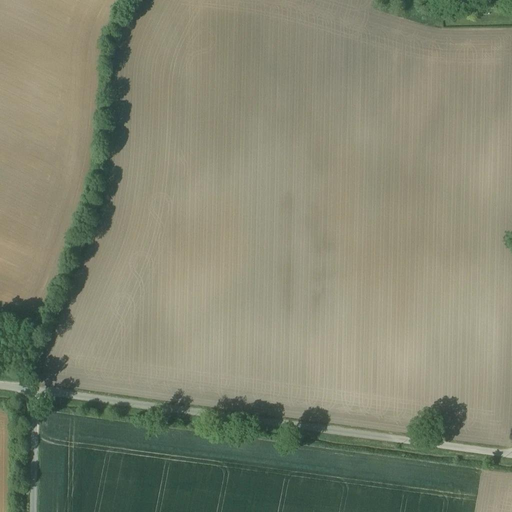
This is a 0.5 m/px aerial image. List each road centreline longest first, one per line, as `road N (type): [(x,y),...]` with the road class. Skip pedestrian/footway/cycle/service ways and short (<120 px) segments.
road 1 (unclassified): [(35,391),(511,453)]
road 2 (unclassified): [(35,391),(32,511)]
